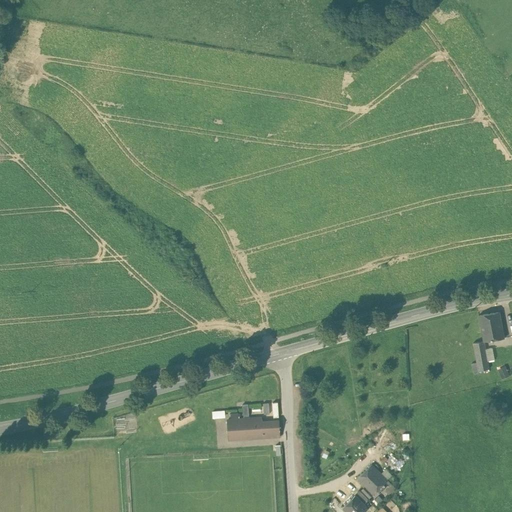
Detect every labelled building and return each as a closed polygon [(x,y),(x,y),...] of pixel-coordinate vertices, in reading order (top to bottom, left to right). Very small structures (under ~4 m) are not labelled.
[(499,312),(479,315),(483,341),(484,341),(504,338),(499,312)] [(483,341),(473,343),(474,349),(485,347),(484,341),(483,341)] [(492,346),(485,347),(488,360),(495,358),(492,346)] [(485,347),(474,349),(477,362),(488,360),(485,347)] [(488,360),(477,362),(478,371),(489,369),(488,360)] [(510,376),(507,369),(499,372),(502,379),(510,376)] [(262,417),(228,419),(229,440),(280,436),(279,420),(262,421),(262,417)] [(204,432),(217,431),(216,419),(204,419),(204,432)] [(372,465),(358,479),(365,486),(373,493),(380,486),(386,480),(372,465)] [(402,483),(397,477),(393,481),(398,487),(402,483)] [(394,488),(386,480),(380,486),(388,494),(394,488)] [(373,493),(365,486),(360,491),(367,499),(373,493)] [(367,499),(360,491),(356,496),(363,503),(367,499)] [(355,495),(343,507),(347,511),(364,511),(365,511),(362,508),(365,505),(363,503),(356,496),(355,495)]
